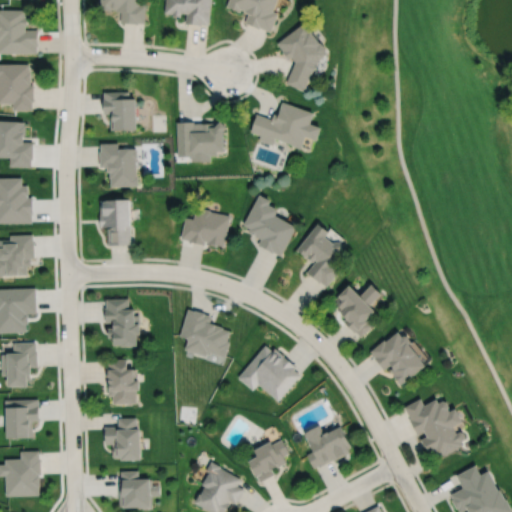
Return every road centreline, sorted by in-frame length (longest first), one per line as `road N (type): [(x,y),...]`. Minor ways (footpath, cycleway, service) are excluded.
road 1 (residential): [(68,0),(73,511)]
road 2 (residential): [(66,272),(179,273),(269,304),(349,379),(420,511)]
road 3 (track): [(394,0),(403,168),(442,278),(511,411)]
road 4 (residential): [(70,55),(228,69)]
